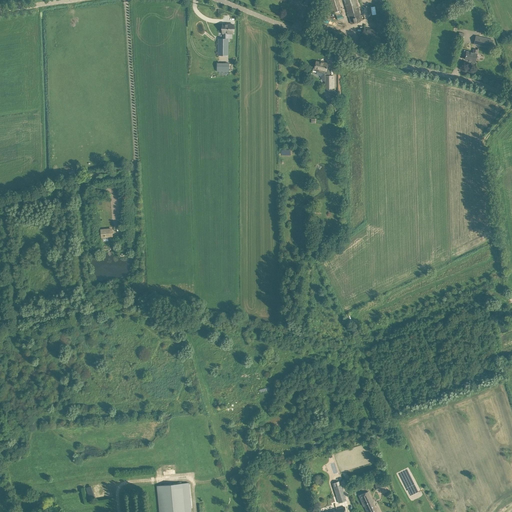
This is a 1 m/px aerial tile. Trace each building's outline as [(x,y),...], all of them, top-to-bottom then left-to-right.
[(328,0),(332,12),(341,10),(338,0),(328,0)] [(360,15),(359,11),(356,0),(343,0),(351,24),(362,21),(362,20),(365,19),(363,14),(360,15)] [(379,15),(383,30),(389,29),(385,13),(379,15)] [(228,24),(226,24),(222,24),(222,29),(222,33),(222,39),(226,39),(226,32),(232,33),(232,24),(228,24)] [(375,30),(364,28),(362,36),(363,36),(363,35),(369,36),(369,37),(373,38),(375,30)] [(476,36),(474,44),(491,48),(493,40),(476,36)] [(226,39),(222,39),(217,38),(217,55),(227,55),(227,39),(226,39)] [(468,61),(469,61),(471,61),(471,62),(475,63),(477,54),(478,50),(474,49),(473,53),(469,52),(469,51),(464,50),(463,55),(466,55),(465,59),(469,60),(468,61)] [(313,70),(318,71),(317,72),(324,76),(326,76),(326,91),(334,91),(333,76),(329,76),(329,74),(330,74),(330,68),(329,68),(327,67),(328,63),(323,62),(323,63),(316,61),(315,65),(314,64),(313,70)] [(230,71),(230,62),(217,62),(217,71),(230,71)] [(112,229),(101,230),(102,237),(112,236),(112,229)] [(248,404),(225,413),(226,417),(250,408),(248,404)] [(339,481),(332,483),(338,503),(347,500),(341,484),(340,485),(339,481)] [(191,511),(188,483),(157,486),(159,511),(191,511)] [(95,499),(101,499),(100,484),(93,485),(95,499)] [(377,511),(368,491),(359,495),(363,505),(364,504),(367,511),(377,511)]
